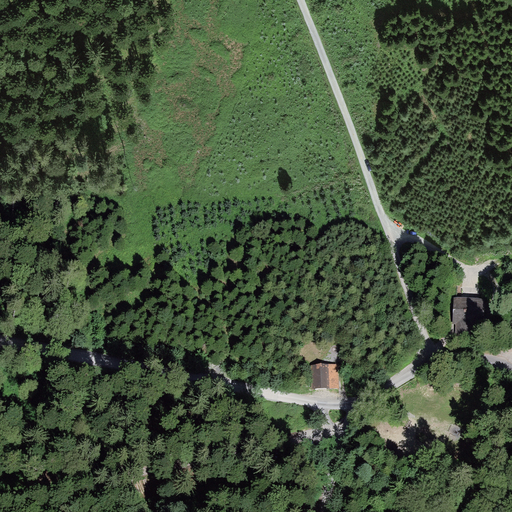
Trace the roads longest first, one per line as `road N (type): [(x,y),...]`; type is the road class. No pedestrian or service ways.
road 1 (unclassified): [(511,372),(430,363),(368,398),(332,404),(0,337)]
road 2 (track): [(0,501),(338,433),(311,401)]
road 3 (track): [(300,0),(368,172),(430,363)]
